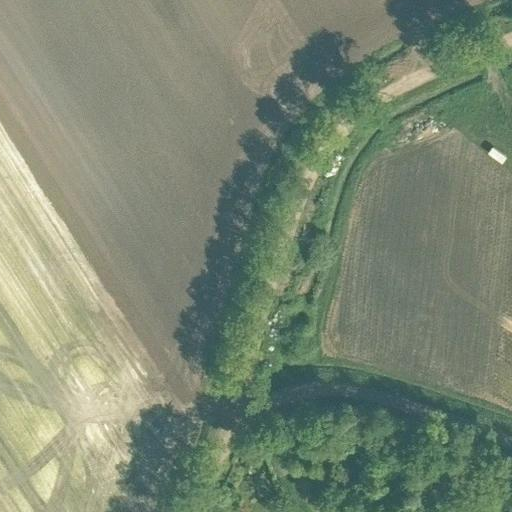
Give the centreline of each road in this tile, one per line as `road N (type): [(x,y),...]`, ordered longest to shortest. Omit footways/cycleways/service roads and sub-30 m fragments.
road 1 (track): [(259,407),(261,369),(326,150),(383,102),(511,48)]
road 2 (unclassified): [(201,511),(236,427),(292,393),(365,394),(511,445)]
